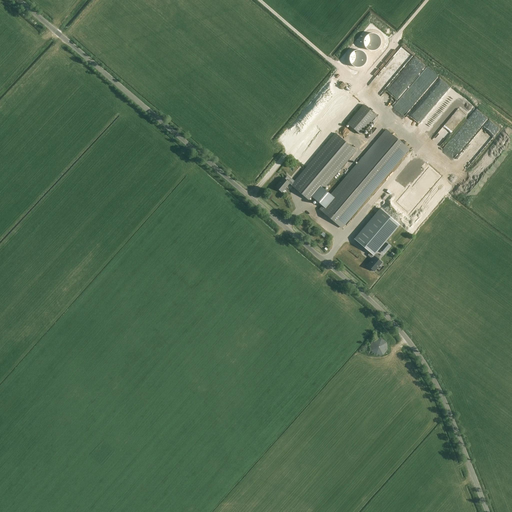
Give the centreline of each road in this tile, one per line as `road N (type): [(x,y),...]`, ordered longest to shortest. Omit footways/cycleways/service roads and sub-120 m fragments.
road 1 (tertiary): [(486,511),(443,400),(395,325),(18,0)]
road 2 (track): [(260,0),(356,82)]
